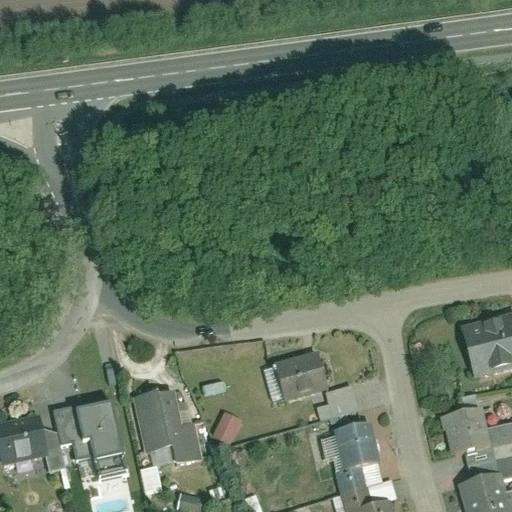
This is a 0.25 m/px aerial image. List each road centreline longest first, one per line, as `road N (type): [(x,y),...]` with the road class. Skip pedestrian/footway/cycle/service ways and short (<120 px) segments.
road 1 (primary): [(511,30),(69,89)]
road 2 (residential): [(384,310),(184,328),(150,323),(94,297)]
road 3 (residential): [(384,310),(427,511)]
road 4 (residential): [(94,297),(54,356),(0,386)]
road 5 (residential): [(511,285),(384,310)]
